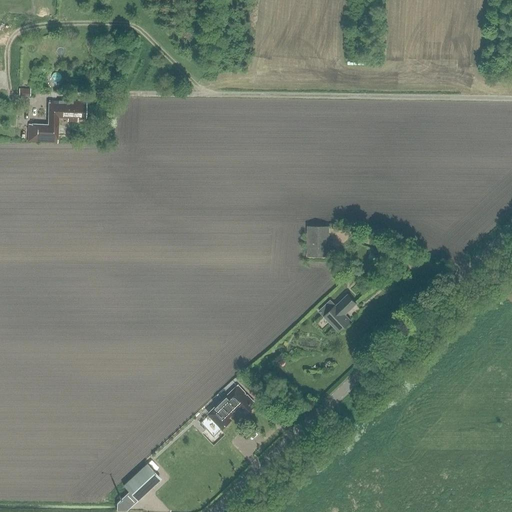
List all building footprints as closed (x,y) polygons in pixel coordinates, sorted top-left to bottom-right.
[(18,97),(30,97),(30,88),(19,88),(18,97)] [(78,119),(85,119),(85,101),(49,100),(48,125),(28,124),(28,142),(57,143),(58,119),(67,120),(67,123),(77,123),(78,119)] [(329,257),(329,227),(307,226),(307,257),(329,257)] [(377,274),(371,271),(369,278),(374,280),(377,274)] [(344,314),(356,303),(347,294),(336,306),(330,300),(319,311),(339,332),(351,320),(344,314)] [(253,404),(254,403),(239,387),(200,424),(214,437),(231,421),(229,418),(239,408),(244,413),(245,412),(247,414),(255,406),(253,404)] [(138,502),(161,480),(148,466),(125,487),(138,502)]
